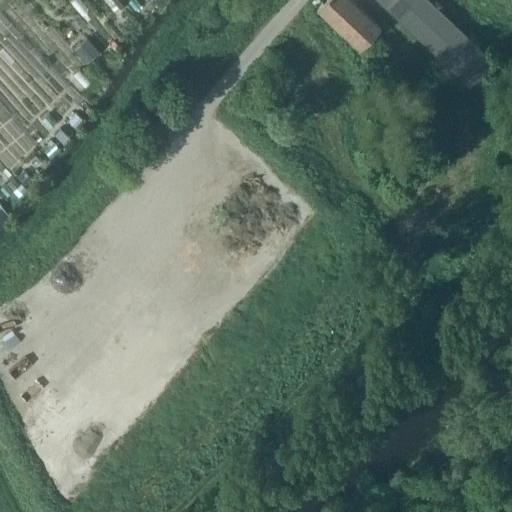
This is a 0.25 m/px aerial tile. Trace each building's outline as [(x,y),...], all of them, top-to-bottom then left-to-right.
[(323,0),(315,7),(359,49),(379,26),(351,0),(323,0)] [(381,0),(467,81),(487,57),(427,0),(381,0)] [(86,61),(98,50),(86,37),(74,48),(86,61)] [(73,126),(81,116),(74,111),(66,120),(73,126)] [(0,186),(0,190),(12,201),(25,188),(11,175),(0,186)]
